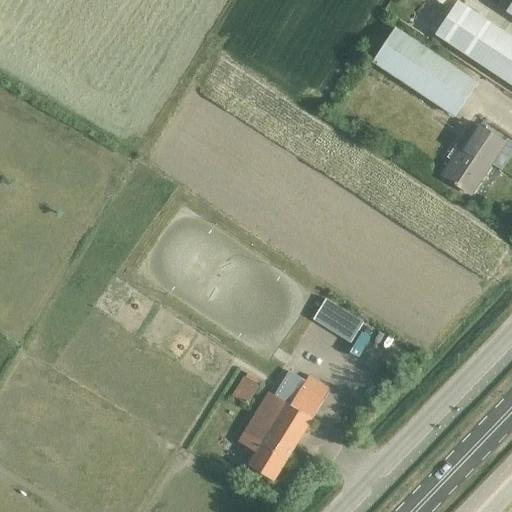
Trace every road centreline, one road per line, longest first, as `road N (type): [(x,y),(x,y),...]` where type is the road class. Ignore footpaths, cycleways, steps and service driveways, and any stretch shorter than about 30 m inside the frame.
road 1 (unclassified): [(511,328),(336,511)]
road 2 (primary): [(511,412),(416,511)]
